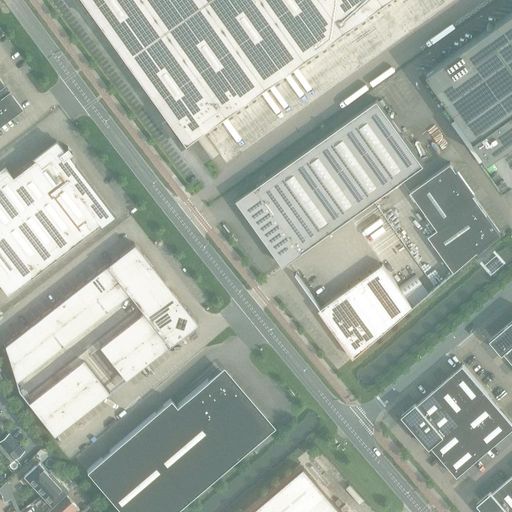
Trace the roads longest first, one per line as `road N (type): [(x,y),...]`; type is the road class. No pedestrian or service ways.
road 1 (unclassified): [(214,327),(130,223),(0,325)]
road 2 (tertiary): [(86,108),(243,309)]
road 3 (tertiary): [(250,303),(94,102)]
road 4 (unclassified): [(356,426),(511,292)]
road 5 (unclassified): [(244,335),(204,355),(95,446)]
road 6 (unclassified): [(71,445),(214,327)]
road 7 (tertiary): [(356,426),(263,319)]
road 8 (tertiary): [(256,326),(349,432)]
